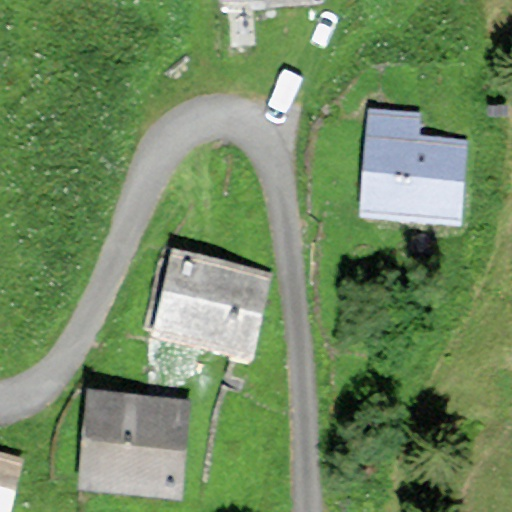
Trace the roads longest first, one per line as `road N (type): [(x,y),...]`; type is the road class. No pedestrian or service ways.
road 1 (track): [(279,159),(263,133),(235,116),(208,116),(175,137),(70,350),(34,395),(0,406)]
road 2 (track): [(306,511),(279,159)]
